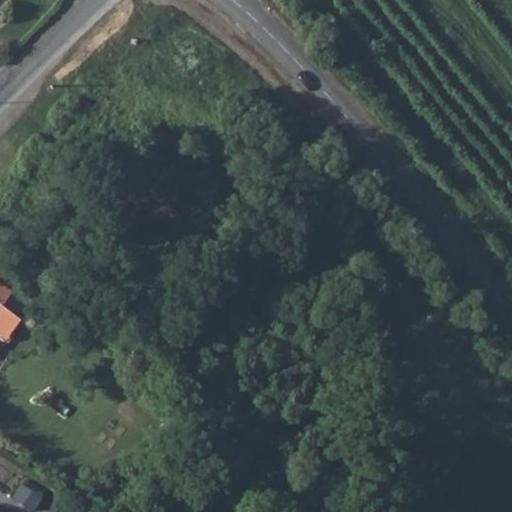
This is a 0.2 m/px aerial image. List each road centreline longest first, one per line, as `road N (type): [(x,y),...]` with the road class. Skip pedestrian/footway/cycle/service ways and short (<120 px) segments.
road 1 (tertiary): [(231,0),(290,56),(511,317)]
road 2 (unclassified): [(97,0),(0,98)]
